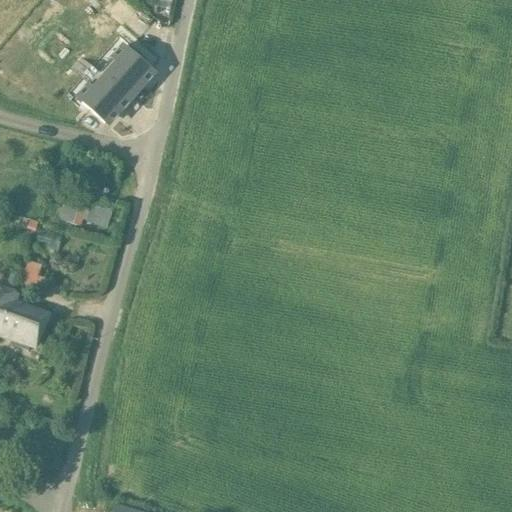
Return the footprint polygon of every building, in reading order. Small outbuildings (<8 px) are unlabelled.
[(160,0),(158,14),(176,16),(178,0),(160,0)] [(118,56),(110,48),(101,58),(109,65),(78,101),(105,125),(151,74),(124,49),(118,56)] [(315,114),(291,110),(285,146),(309,150),(315,114)] [(253,127),(226,121),(218,156),(266,167),(267,157),(274,158),(281,126),(255,120),(253,127)] [(69,199),(62,222),(79,227),(86,204),(69,199)] [(91,206),(86,220),(107,227),(112,213),(91,206)] [(29,260),(19,287),(41,295),(47,279),(35,275),(39,264),(29,260)] [(15,294),(0,288),(0,340),(30,352),(45,308),(14,297),(15,294)] [(213,337),(171,327),(164,356),(207,366),(213,337)]
